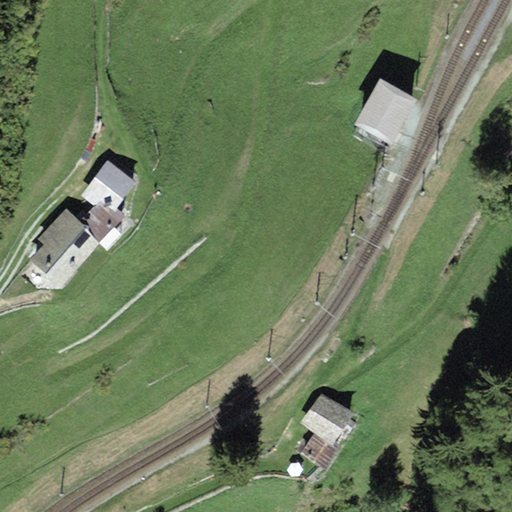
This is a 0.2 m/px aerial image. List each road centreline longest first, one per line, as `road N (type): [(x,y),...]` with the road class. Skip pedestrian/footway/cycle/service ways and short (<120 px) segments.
road 1 (track): [(0,297),(94,153)]
road 2 (track): [(153,511),(275,459)]
